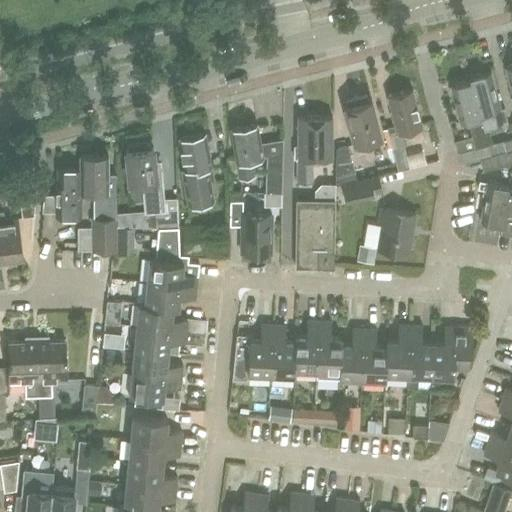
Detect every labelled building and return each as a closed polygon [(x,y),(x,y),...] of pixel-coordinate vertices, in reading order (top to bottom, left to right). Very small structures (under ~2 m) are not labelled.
[(481,113),(500,108),(490,69),(470,74),(471,77),(481,113)] [(482,116),(481,113),(471,77),(450,83),(461,122),(471,119),(473,125),(472,125),(478,144),(461,149),(464,161),(481,157),(492,154),(488,142),(482,116)] [(400,130),(422,125),(412,88),(388,94),(395,124),(387,126),(399,169),(410,167),(400,130)] [(355,142),(382,135),(372,98),(369,99),(368,93),(347,98),(349,104),(346,105),(355,142)] [(333,156),(333,115),(299,114),(299,180),(313,180),(313,156),(333,156)] [(491,137),(511,132),(511,115),(488,121),(491,137)] [(252,157),(264,155),(257,122),(230,127),(240,177),(256,174),(252,157)] [(211,164),(206,131),(179,135),(184,167),(181,167),(186,201),(213,197),(208,164),(211,164)] [(511,135),(488,142),(492,154),(511,148),(511,135)] [(151,146),(150,140),(128,142),(128,148),(126,148),(128,180),(145,179),(146,188),(162,187),(160,171),(155,171),(153,146),(151,146)] [(335,183),(341,182),(357,178),(348,143),(336,146),(335,183)] [(511,148),(492,154),(481,157),(484,169),(511,161),(511,148)] [(282,191),(283,151),(266,154),(265,191),(282,191)] [(80,153),(80,167),(79,190),(81,190),(93,190),(93,204),(98,204),(98,216),(91,216),(91,248),(115,248),(115,172),(107,172),(108,153),(80,153)] [(81,213),(81,190),(79,190),(80,167),(58,166),(58,183),(56,183),(55,213),(81,213)] [(378,173),(357,178),(341,182),(345,197),(382,188),(378,173)] [(481,219),(501,223),(508,188),(508,185),(488,181),(488,180),(480,178),(478,186),(486,188),(481,219)] [(23,216),(33,214),(37,179),(18,182),(23,216)] [(511,228),(511,189),(508,188),(501,223),(500,227),(511,228)] [(178,226),(177,197),(163,198),(164,226),(178,226)] [(296,264),(334,264),(334,198),(296,198),(296,264)] [(243,199),(230,199),(230,224),(241,224),(242,251),(272,251),(272,212),(243,212),(243,199)] [(410,252),(416,212),(381,206),(379,222),(382,222),(378,246),(410,252)] [(0,210),(0,244),(2,259),(22,256),(17,216),(4,218),(3,210),(0,210)] [(122,220),(119,241),(142,245),(145,223),(122,220)] [(229,256),(228,222),(214,223),(185,223),(185,250),(210,251),(210,255),(229,256)] [(149,256),(146,280),(196,285),(199,260),(179,258),(178,226),(160,227),(157,256),(149,256)] [(137,302),(137,275),(124,275),(123,302),(137,302)] [(195,296),(196,285),(146,280),(144,301),(144,302),(172,305),(178,306),(179,295),(195,296)] [(136,324),(205,331),(206,319),(171,316),(172,305),(144,302),(144,301),(138,300),(136,324)] [(293,367),(293,368),(316,368),(319,319),(306,318),(306,334),(294,333),(294,340),(293,367)] [(341,342),(342,342),(342,335),(330,335),(331,319),(319,319),(316,368),(339,369),(340,369),(341,342)] [(252,372),(270,373),(273,322),(261,322),(260,338),(250,338),(250,333),(237,333),(235,378),(248,378),(251,376),(252,372)] [(293,373),(293,368),(293,367),(294,340),(284,339),(285,323),(273,322),(270,373),(293,373)] [(385,372),(386,372),(407,372),(410,323),(398,322),(398,338),(386,337),(386,344),(385,372)] [(407,372),(431,373),(432,340),(422,339),(422,323),(410,323),(407,372)] [(136,324),(134,346),(168,350),(178,351),(179,340),(204,343),(205,331),(136,324)] [(473,325),(444,324),(444,340),(432,340),(431,373),(454,374),(454,365),(468,365),(469,350),(472,350),(473,325)] [(339,376),(362,377),(364,326),(352,326),(352,342),(342,342),(341,342),(340,369),(339,369),(339,376)] [(385,378),(386,372),(385,372),(386,344),(375,343),(376,327),(364,326),(362,377),(385,378)] [(65,339),(36,340),(37,380),(40,380),(40,394),(52,393),(51,379),(67,379),(65,339)] [(37,380),(36,340),(7,341),(9,381),(27,380),(27,394),(40,394),(40,380),(37,380)] [(134,346),(131,369),(181,374),(183,362),(167,360),(168,350),(134,346)] [(180,386),(181,374),(131,369),(129,392),(135,393),(134,403),(162,406),(164,385),(180,386)] [(388,387),(393,401),(406,396),(401,382),(388,387)] [(96,398),(98,385),(85,383),(81,413),(95,412),(96,398)] [(511,387),(507,385),(503,397),(511,400),(511,387)] [(163,395),(162,406),(178,407),(179,397),(163,395)] [(511,413),(511,418),(510,424),(511,424),(511,400),(503,397),(499,409),(511,413)] [(270,417),(278,418),(279,406),(271,405),(270,417)] [(133,413),(131,436),(181,441),(182,429),(166,427),(167,416),(133,413)] [(36,434),(60,431),(58,416),(34,420),(36,434)] [(347,417),(346,427),(359,428),(359,418),(347,417)] [(380,431),(380,419),(368,418),(368,430),(380,431)] [(413,422),(413,436),(416,437),(428,437),(428,423),(415,422),(413,422)] [(492,429),(488,441),(511,448),(511,424),(510,424),(507,434),(492,429)] [(179,453),(181,441),(131,436),(128,459),(162,462),(163,452),(179,453)] [(501,470),(511,473),(511,448),(488,441),(484,452),(498,457),(495,467),(501,470)] [(162,462),(128,459),(126,482),(176,487),(177,474),(161,473),(162,462)] [(0,463),(5,490),(16,488),(19,460),(0,462),(0,463)] [(77,466),(76,478),(88,480),(89,468),(77,466)] [(511,473),(501,470),(497,481),(511,486),(511,473)] [(511,486),(493,481),(483,511),(484,511),(504,511),(510,496),(511,496),(511,486)] [(175,499),(176,487),(126,482),(124,503),(124,505),(152,508),(157,508),(159,497),(175,499)] [(26,511),(49,511),(52,486),(29,484),(28,496),(26,511)] [(75,488),(52,486),(49,511),(73,511),(74,500),(75,488)] [(230,511),(253,511),(256,491),(244,489),(242,505),(231,503),(230,511)] [(299,511),(303,491),(290,489),(288,505),(277,503),(276,509),(275,511),(299,511)] [(275,511),(276,509),(266,508),(268,492),(256,491),(253,511),(275,511)] [(315,492),(303,491),(299,511),(322,511),(323,509),(313,508),(315,492)] [(334,511),(323,509),(322,511),(346,511),(348,497),(336,495),(334,511)] [(346,511),(358,511),(360,498),(348,497),(346,511)] [(151,511),(152,508),(124,505),(124,503),(118,503),(117,511),(151,511)]
